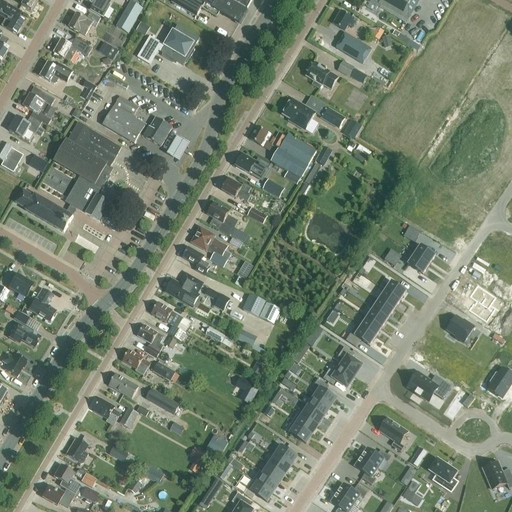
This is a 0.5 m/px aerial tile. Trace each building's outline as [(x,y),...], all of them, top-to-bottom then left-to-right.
[(1,26),(16,35),(24,23),(18,19),(21,13),(0,0),(0,16),(5,19),(1,26)] [(30,11),(36,0),(23,0),(25,1),(21,6),(30,11)] [(85,0),(85,2),(93,7),(91,11),(102,18),(112,1),(111,0),(85,0)] [(172,0),(171,3),(196,17),(204,4),(215,10),(214,11),(238,25),(247,11),(227,0),(172,0)] [(227,0),(247,11),(253,0),(227,0)] [(371,0),(370,1),(406,22),(419,0),(371,0)] [(128,35),(143,10),(132,3),(121,21),(127,25),(123,31),(128,35)] [(341,12),(333,25),(345,32),(348,26),(352,29),(357,22),(341,12)] [(85,37),(88,33),(92,26),(96,28),(101,20),(90,14),(86,20),(77,15),(69,28),(79,34),(80,34),(85,37)] [(143,36),(148,27),(140,23),(136,31),(143,36)] [(150,37),(137,58),(150,65),(158,51),(175,61),(179,54),(188,59),(190,56),(191,57),(195,50),(194,49),(200,39),(178,26),(166,46),(150,37)] [(373,37),(380,40),(384,30),(377,28),(373,37)] [(371,50),(345,34),(336,49),(362,64),(371,50)] [(389,36),(383,38),(385,48),(392,46),(389,36)] [(64,60),(64,59),(70,63),(77,52),(87,58),(92,49),(75,40),(72,46),(62,41),(54,54),(64,60)] [(113,61),(119,52),(111,47),(105,56),(113,61)] [(354,68),(343,62),(337,72),(349,78),(349,77),(354,69),(354,68)] [(73,73),(66,69),(60,66),(58,69),(49,64),(41,78),(53,85),(56,84),(59,80),(67,84),(73,73)] [(330,73),(314,64),(306,78),(314,82),(312,86),(320,90),(322,86),(331,91),(338,79),(329,74),(330,73)] [(354,69),(349,77),(357,82),(362,73),(354,69)] [(94,94),(97,88),(86,81),(83,87),(94,94)] [(41,112),(45,114),(49,107),(51,108),(56,101),(42,93),(38,99),(31,95),(23,108),(33,114),(31,117),(42,124),(42,123),(48,126),(51,121),(40,114),(41,112)] [(121,95),(103,127),(135,145),(140,135),(144,138),(143,139),(160,148),(166,137),(151,128),(150,130),(145,127),(146,126),(139,122),(146,109),(121,95)] [(288,123),(304,132),(315,114),(292,100),(282,116),(289,121),(288,123)] [(328,108),(321,119),(339,130),(345,119),(328,108)] [(44,132),(39,129),(42,124),(31,117),(27,124),(17,118),(9,133),(23,140),(28,131),(35,135),(35,134),(41,137),(44,132)] [(151,128),(166,137),(172,128),(156,119),(151,128)] [(352,122),(344,135),(353,140),(361,127),(352,122)] [(111,169),(110,168),(114,161),(106,156),(113,145),(79,124),(68,142),(67,141),(54,162),(81,178),(100,189),(101,190),(111,173),(112,172),(112,171),(112,170),(111,169)] [(279,149),(271,163),(300,180),(316,152),(294,141),(295,139),(287,134),(285,138),(278,134),(275,140),(271,138),(272,136),(257,128),(250,141),(264,149),(268,143),(279,149)] [(189,143),(176,136),(166,153),(178,160),(189,143)] [(2,144),(0,148),(0,160),(4,163),(2,168),(13,174),(18,165),(17,164),(22,156),(2,144)] [(106,156),(114,161),(121,149),(113,145),(106,156)] [(323,147),(315,162),(324,167),(332,152),(323,147)] [(269,165),(258,158),(256,162),(242,155),(235,167),(249,175),(250,173),(261,179),(269,165)] [(48,164),(35,157),(32,163),(38,166),(36,170),(42,173),(48,164)] [(23,191),(16,204),(27,210),(26,212),(64,234),(73,218),(71,216),(75,209),(99,223),(103,216),(102,215),(109,203),(96,195),(100,189),(81,178),(66,204),(71,206),(66,214),(35,196),(34,197),(23,191)] [(228,179),(221,191),(235,199),(237,196),(247,202),(251,196),(248,194),(251,188),(243,184),(242,187),(228,179)] [(266,184),(263,190),(279,199),(284,190),(274,184),(272,188),(266,184)] [(213,204),(207,214),(214,218),(213,219),(222,224),(219,231),(229,237),(230,236),(234,229),(238,222),(227,216),(230,211),(220,206),(220,207),(213,204)] [(251,208),(247,216),(263,225),(267,217),(251,208)] [(200,228),(196,236),(218,249),(219,246),(226,250),(228,247),(214,239),(215,237),(200,228)] [(234,229),(230,236),(244,244),(248,236),(234,229)] [(196,236),(191,244),(206,253),(207,251),(213,255),(210,261),(223,269),(231,255),(225,252),(226,250),(219,246),(218,249),(196,236)] [(418,245),(412,254),(429,266),(435,257),(418,245)] [(205,277),(210,268),(209,267),(209,266),(201,262),(204,257),(188,248),(182,258),(198,267),(195,271),(205,277)] [(410,253),(404,262),(423,275),(429,266),(412,254),(410,253)] [(237,276),(245,281),(248,276),(240,271),(237,276)] [(25,298),(33,285),(17,275),(9,288),(25,298)] [(197,294),(202,285),(187,276),(181,286),(173,281),(166,293),(193,308),(200,296),(197,294)] [(391,282),(385,292),(400,302),(406,292),(391,282)] [(0,287),(0,301),(2,303),(9,292),(0,287)] [(473,306),(468,313),(485,324),(494,310),(489,307),(494,299),(476,287),(468,299),(476,304),(474,307),(473,306)] [(50,323),(55,313),(46,307),(52,296),(42,290),(36,301),(35,300),(29,311),(50,323)] [(385,292),(379,301),(394,311),(400,302),(385,292)] [(214,307),(223,313),(230,300),(221,295),(214,307)] [(281,311),(250,296),(243,311),(274,326),(281,311)] [(379,301),(373,310),(388,320),(394,311),(379,301)] [(172,313),(173,312),(158,304),(152,315),(166,323),(172,327),(168,335),(181,343),(186,335),(177,330),(183,319),(172,313)] [(367,318),(367,319),(382,329),(388,320),(373,310),(367,318)] [(25,326),(29,318),(18,312),(13,319),(25,326)] [(363,315),(357,325),(376,338),(382,329),(367,319),(367,318),(363,315)] [(456,317),(447,331),(456,337),(455,338),(464,344),(474,328),(464,321),(463,322),(456,317)] [(11,334),(11,335),(9,338),(19,344),(21,341),(35,348),(41,338),(27,330),(17,324),(13,330),(13,331),(12,331),(12,332),(11,332),(11,333),(11,334)] [(357,325),(346,341),(356,348),(360,341),(370,347),(376,338),(357,325)] [(138,337),(151,345),(150,347),(149,347),(146,353),(156,359),(163,347),(160,345),(163,338),(158,335),(144,327),(138,337)] [(311,348),(322,332),(315,327),(304,343),(311,348)] [(222,344),(226,337),(209,328),(205,335),(222,344)] [(241,332),(237,341),(252,349),(256,339),(241,332)] [(165,345),(172,350),(177,342),(169,337),(165,345)] [(226,337),(222,344),(230,349),(234,342),(226,337)] [(298,365),(309,348),(303,345),(292,361),(298,365)] [(342,360),(338,367),(354,378),(359,371),(362,367),(351,359),(354,354),(344,348),(338,357),(342,360)] [(143,360),(129,352),(123,363),(137,370),(135,372),(143,377),(148,370),(151,365),(143,360)] [(25,364),(26,362),(15,355),(13,359),(7,355),(3,362),(9,366),(5,372),(16,378),(22,368),(24,369),(26,365),(25,364)] [(171,359),(168,365),(179,371),(182,364),(171,359)] [(158,363),(153,372),(170,382),(176,373),(158,363)] [(257,378),(260,372),(253,367),(249,374),(257,378)] [(329,370),(323,379),(333,386),(336,381),(347,388),(350,384),(350,385),(354,378),(338,367),(334,373),(329,370)] [(491,385),(488,390),(502,400),(509,390),(511,391),(511,377),(501,370),(498,375),(496,374),(489,384),(491,385)] [(132,400),(138,389),(116,375),(109,387),(132,400)] [(417,375),(408,388),(415,393),(414,395),(420,399),(422,397),(428,402),(433,395),(441,401),(450,388),(434,377),(430,384),(417,375)] [(243,391),(238,399),(249,405),(259,389),(241,378),(235,387),(243,391)] [(318,387),(312,397),(330,409),(336,399),(318,387)] [(174,416),(180,406),(151,390),(145,400),(174,416)] [(312,397),(306,406),(324,418),(330,409),(312,397)] [(114,426),(120,414),(114,411),(115,408),(100,400),(94,412),(108,420),(107,422),(114,426)] [(300,414),(300,415),(318,426),(324,418),(306,406),(300,414)] [(270,418),(275,411),(269,407),(264,414),(270,418)] [(343,423),(350,412),(344,408),(341,414),(338,412),(334,417),(343,423)] [(128,409),(119,424),(130,430),(139,415),(128,409)] [(298,413),(292,422),(312,435),(318,426),(300,415),(300,414),(298,413)] [(387,420),(379,432),(394,442),(391,447),(401,453),(407,444),(403,441),(408,434),(387,420)] [(292,422),(286,432),(306,445),(312,435),(292,422)] [(175,434),(179,436),(183,429),(179,426),(175,434)] [(88,456),(83,453),(87,447),(92,450),(96,444),(85,437),(81,443),(77,440),(76,442),(75,441),(72,445),(73,446),(67,457),(77,463),(81,465),(82,464),(88,456)] [(347,448),(357,454),(362,446),(352,440),(347,448)] [(279,446),(273,455),(291,467),(297,458),(279,446)] [(113,447),(110,452),(115,455),(113,457),(123,463),(128,455),(113,447)] [(367,449),(361,459),(377,469),(383,460),(387,463),(391,458),(380,451),(377,456),(367,449)] [(273,455),(267,464),(285,476),(291,467),(273,455)] [(416,468),(421,460),(414,455),(409,463),(416,468)] [(371,478),(377,469),(361,459),(355,468),(365,474),(361,479),(372,486),(375,481),(371,478)] [(437,460),(429,472),(445,482),(441,487),(451,494),(458,483),(453,480),(457,474),(437,460)] [(157,485),(164,473),(145,462),(138,474),(157,485)] [(497,463),(483,469),(492,491),(507,485),(509,490),(511,488),(511,476),(511,475),(504,478),(497,463)] [(261,473),(279,485),(285,476),(267,464),(261,473)] [(75,474),(61,466),(54,478),(61,482),(59,486),(66,490),(75,496),(75,495),(80,498),(81,497),(85,489),(71,480),(75,474)] [(413,477),(416,472),(410,468),(406,473),(413,477)] [(223,469),(217,477),(223,481),(228,472),(223,469)] [(259,471),(253,481),(273,494),(279,485),(261,473),(259,471)] [(86,475),(81,483),(92,489),(96,481),(86,475)] [(217,480),(208,493),(214,497),(222,484),(217,480)] [(253,481),(247,490),(267,503),(273,494),(253,481)] [(353,491),(343,485),(337,494),(353,505),(359,496),(363,499),(367,493),(357,487),(353,491)] [(75,496),(66,490),(64,493),(55,488),(54,489),(49,486),(42,498),(57,507),(59,504),(67,509),(75,496)] [(94,503),(98,495),(85,488),(85,489),(81,497),(94,503)] [(348,511),(353,505),(337,494),(331,504),(343,511),(348,511)] [(253,511),(254,511),(253,511),(242,504),(242,503),(241,503),(240,504),(235,511),(253,511)]
